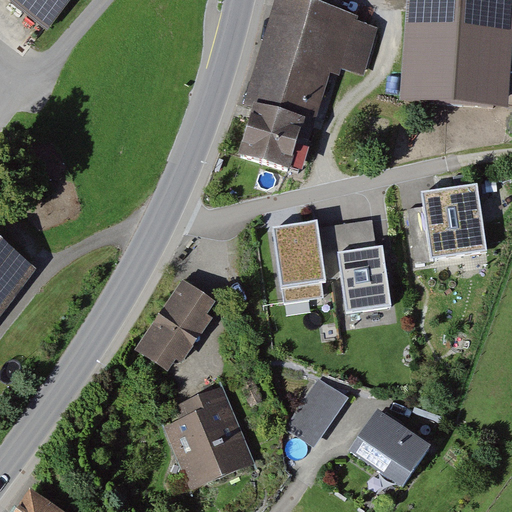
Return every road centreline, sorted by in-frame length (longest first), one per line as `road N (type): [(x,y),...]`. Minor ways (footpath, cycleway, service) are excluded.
road 1 (secondary): [(243,0),(209,123),(161,228),(102,335),(0,482)]
road 2 (track): [(167,216),(237,214),(511,155)]
